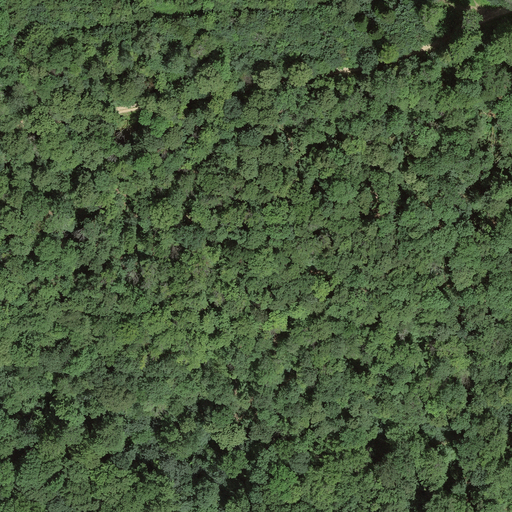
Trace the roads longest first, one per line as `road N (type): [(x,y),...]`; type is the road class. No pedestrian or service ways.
road 1 (track): [(511,10),(358,69),(0,126)]
road 2 (track): [(0,438),(511,441)]
road 3 (track): [(0,320),(98,302),(509,299)]
